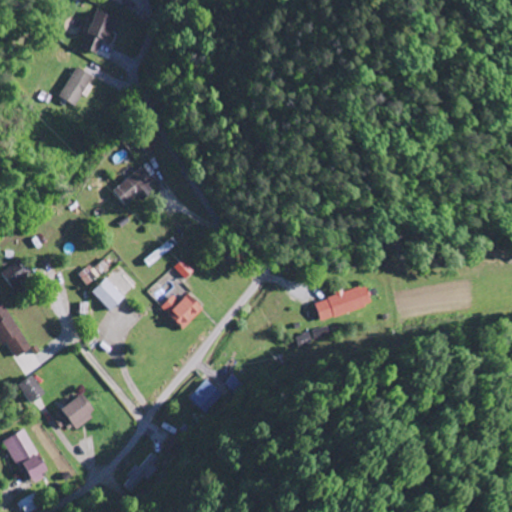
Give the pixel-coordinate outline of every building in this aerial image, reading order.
[(112,44),(122,21),(99,11),(84,49),(99,55),(105,41),(112,44)] [(63,99),(80,107),(95,77),(77,68),(63,99)] [(110,193),(123,207),(151,181),(138,166),(110,193)] [(79,274),(85,284),(111,268),(104,258),(79,274)] [(192,272),(181,259),(172,268),(183,280),(192,272)] [(0,277),(8,290),(22,281),(12,266),(0,273),(0,277)] [(121,300),(101,278),(86,292),(106,313),(121,300)] [(311,303),(318,323),(371,307),(365,287),(311,303)] [(157,308),(181,330),(199,310),(182,294),(175,302),(168,295),(157,308)] [(22,404),(37,394),(25,375),(10,385),(22,404)] [(92,417),(77,394),(51,411),(56,418),(50,421),(57,432),(68,425),(72,430),(92,417)] [(0,441),(23,485),(43,474),(21,430),(0,441)]
